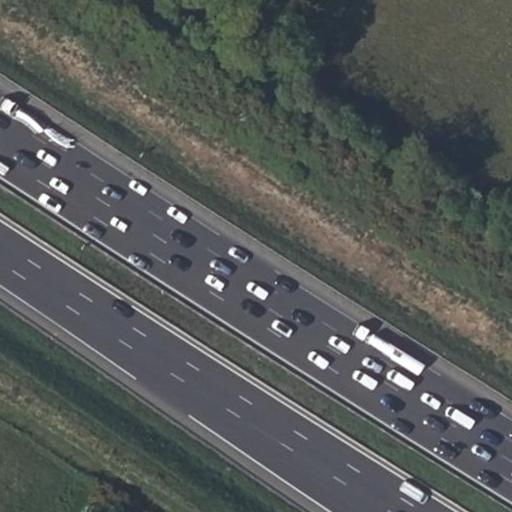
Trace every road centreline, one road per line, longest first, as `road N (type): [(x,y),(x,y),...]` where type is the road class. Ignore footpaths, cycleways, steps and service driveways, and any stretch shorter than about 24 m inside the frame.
road 1 (trunk): [(511,460),(0,132)]
road 2 (trunk): [(0,262),(393,511)]
